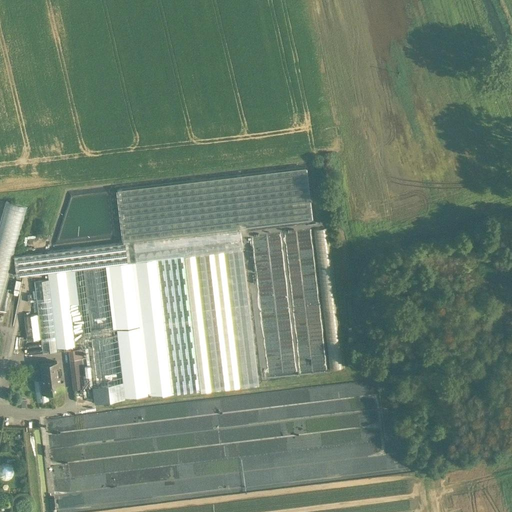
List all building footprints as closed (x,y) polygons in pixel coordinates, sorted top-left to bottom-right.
[(14,256),(21,346),(93,362),(100,400),(267,386),(248,224),(14,256)] [(329,275),(331,275),(328,227),(316,228),(319,272),(329,272),(329,275)] [(61,362),(39,363),(41,396),(64,394),(61,362)] [(16,405),(25,406),(26,398),(17,397),(16,405)] [(60,427),(63,427),(64,432),(83,428),(80,414),(58,419),(60,427)]
